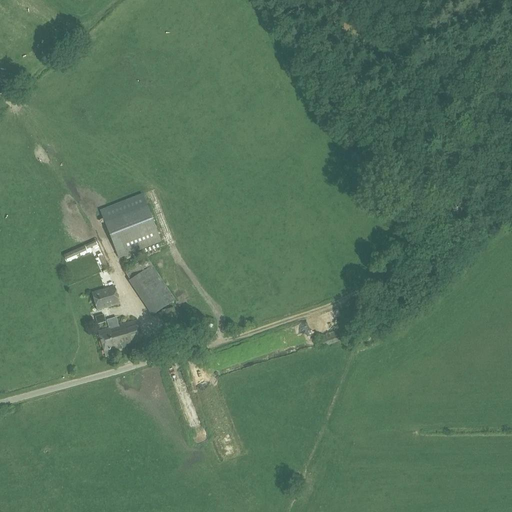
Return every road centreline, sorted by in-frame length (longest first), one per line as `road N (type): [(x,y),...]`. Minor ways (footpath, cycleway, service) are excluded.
road 1 (track): [(420,228),(337,104),(285,0)]
road 2 (track): [(401,257),(511,46)]
road 3 (track): [(203,345),(327,307),(381,279),(401,257)]
road 4 (unclassified): [(0,404),(203,345)]
